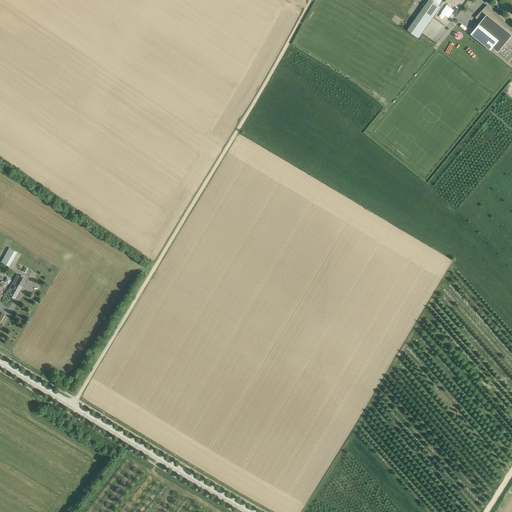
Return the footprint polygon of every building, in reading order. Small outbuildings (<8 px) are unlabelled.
[(434,1),(434,2),(431,0),(428,0),(407,30),(419,38),(441,7),(439,5),(434,1)] [(511,28),(487,5),(475,17),(480,22),(474,30),(475,30),(474,32),(494,48),(495,47),(498,50),(503,45),(505,47),(507,45),(505,42),(511,34),(511,28)] [(2,262),(11,265),(17,250),(9,247),(2,262)] [(14,285),(20,289),(26,279),(17,274),(11,285),(13,287),(14,285)] [(15,299),(20,289),(14,285),(13,287),(11,285),(8,290),(8,289),(5,293),(15,299)]
